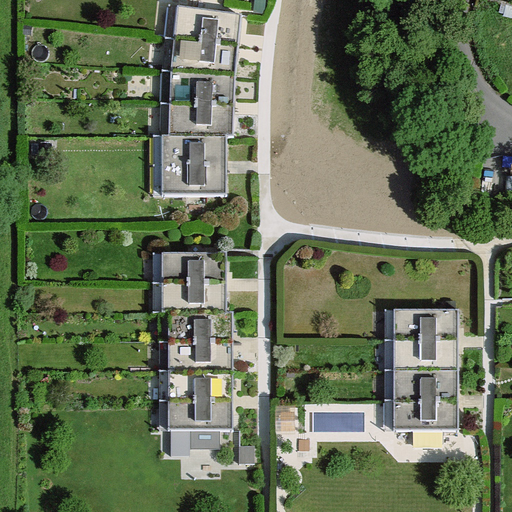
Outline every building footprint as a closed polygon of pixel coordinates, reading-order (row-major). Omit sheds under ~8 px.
[(175,41),(240,48),(243,17),(179,8),(175,41)] [(172,73),(237,78),(240,48),(175,41),(172,73)] [(172,73),(171,106),(236,108),(237,78),(172,73)] [(171,106),(170,139),(228,139),(235,139),(236,108),(171,106)] [(228,139),(170,139),(164,138),(164,197),(228,197),(228,139)] [(228,285),(228,256),(222,256),(163,255),(163,285),(228,285)] [(228,285),(163,285),(163,315),(170,315),(228,315),(228,285)] [(461,312),(395,312),(396,342),(460,343),(461,335),(461,312)] [(228,315),(170,315),(170,344),(235,344),(235,315),(228,315)] [(460,372),(460,343),(396,342),(395,372),(460,372)] [(235,344),(170,344),(170,373),(235,373),(235,344)] [(460,402),(460,372),(395,372),(395,402),(460,402)] [(235,373),(170,373),(170,403),(235,403),(235,373)] [(460,433),(460,402),(395,402),(395,433),(414,433),(444,433),(460,433)] [(235,403),(170,403),(170,433),(192,433),(221,433),(235,433),(235,403)] [(221,433),(192,433),(192,450),(221,450),(221,433)] [(444,445),(444,433),(414,433),(414,445),(417,448),(440,448),(444,445)] [(256,448),(240,448),(240,465),(256,465),(256,448)]
